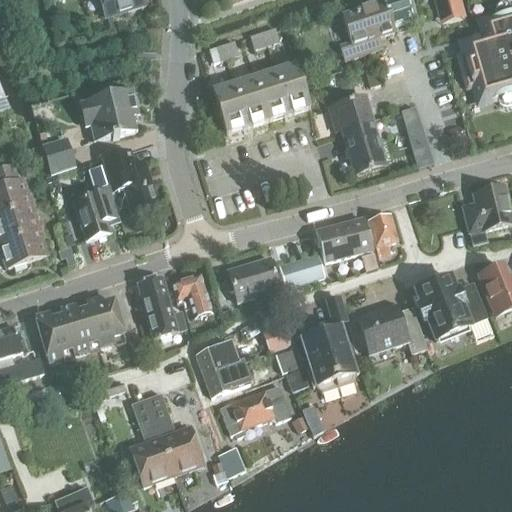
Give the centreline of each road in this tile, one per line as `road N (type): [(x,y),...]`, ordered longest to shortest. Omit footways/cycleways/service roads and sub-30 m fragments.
road 1 (residential): [(210,249),(174,129),(178,0)]
road 2 (tertiary): [(210,249),(0,312)]
road 3 (tertiary): [(397,196),(210,249)]
road 4 (unclassified): [(397,196),(416,265),(511,253)]
road 5 (unclassified): [(449,181),(411,56)]
